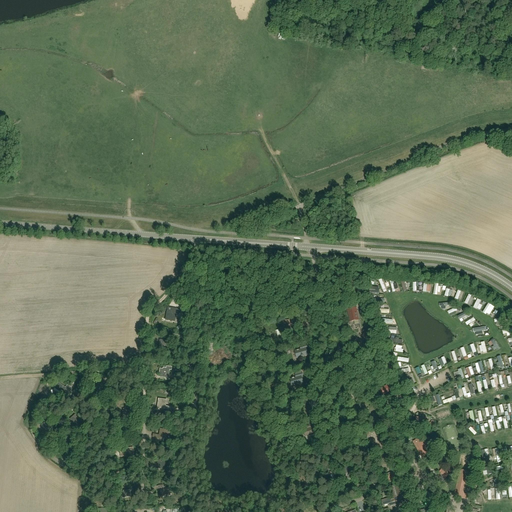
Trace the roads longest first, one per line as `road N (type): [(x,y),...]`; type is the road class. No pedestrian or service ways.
road 1 (tertiary): [(511,287),(467,263),(429,256),(0,223)]
road 2 (track): [(313,247),(358,401),(398,436),(459,511)]
road 3 (track): [(330,310),(200,307),(193,404),(178,416),(144,413)]
road 4 (track): [(195,246),(149,309),(142,368),(0,378)]
road 5 (track): [(306,247),(300,205),(464,138),(511,129)]
road 6 (track): [(307,311),(342,441),(367,450),(377,484),(320,511)]
road 7 (unknown): [(46,374),(30,429),(64,468),(78,456)]
